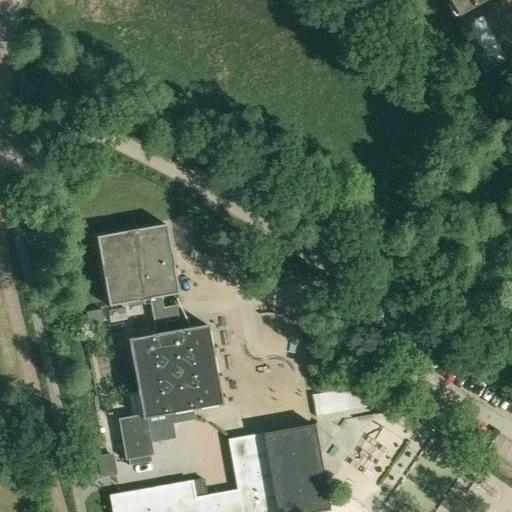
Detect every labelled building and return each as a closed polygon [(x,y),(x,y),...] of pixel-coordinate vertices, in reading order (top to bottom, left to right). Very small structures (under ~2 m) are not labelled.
[(447,0),(457,17),(486,0),(447,0)] [(465,40),(488,28),(481,17),(459,29),(465,40)] [(465,40),(472,51),(494,38),(488,28),(465,40)] [(472,51),(478,61),(500,49),(494,38),(472,51)] [(500,49),(478,61),(484,73),(506,60),(500,49)] [(148,299),(155,334),(167,332),(166,322),(178,320),(176,305),(163,307),(161,297),(178,294),(165,224),(95,237),(108,306),(148,299)] [(125,308),(108,311),(110,323),(127,320),(125,308)] [(101,309),(85,312),(88,326),(104,323),(101,309)] [(131,416),(117,419),(124,460),(127,460),(128,465),(150,462),(149,456),(152,455),(150,443),(175,438),(172,423),(194,420),(192,410),(222,404),(208,325),(167,332),(155,334),(127,340),(137,392),(127,394),(131,416)] [(319,511),(329,510),(314,424),(228,439),(228,442),(232,463),(239,499),(207,505),(202,479),(109,496),(111,511),(319,511)] [(112,456),(99,458),(102,477),(115,474),(112,456)]
